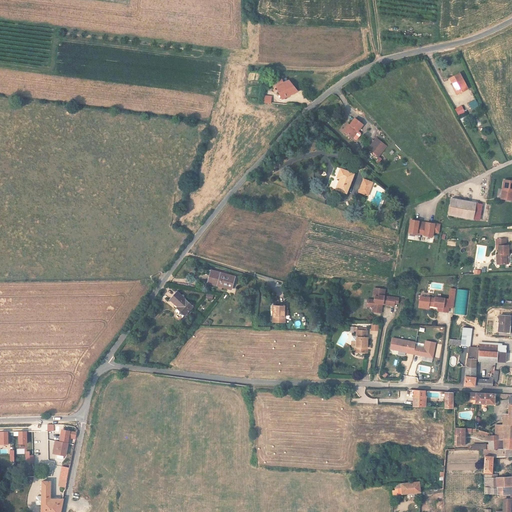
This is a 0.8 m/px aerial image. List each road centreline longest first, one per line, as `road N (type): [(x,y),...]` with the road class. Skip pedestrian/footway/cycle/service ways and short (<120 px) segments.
road 1 (residential): [(511,20),(463,42),(379,61),(312,105),(211,216),(103,364)]
road 2 (unclassified): [(103,364),(248,382),(511,390)]
